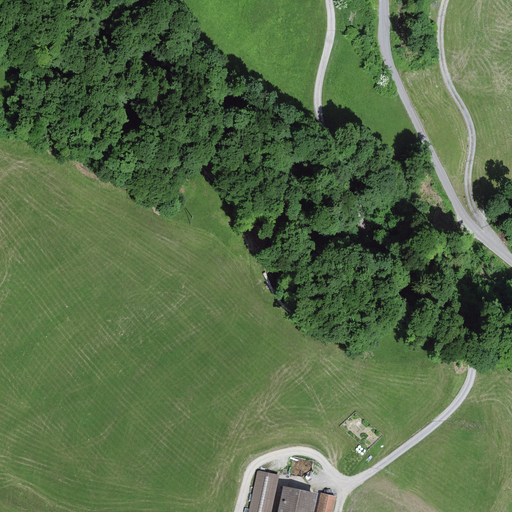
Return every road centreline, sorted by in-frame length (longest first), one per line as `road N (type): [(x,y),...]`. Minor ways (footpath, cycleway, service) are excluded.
road 1 (track): [(329,0),(317,117),(331,152),(455,304),(471,340),(471,379),(447,412),(365,476),(339,477),(307,451),(260,459),(240,511)]
road 2 (unclassified): [(511,265),(467,228),(385,55),(378,0)]
road 3 (track): [(444,0),(440,65),(471,129),(469,198),(490,245)]
